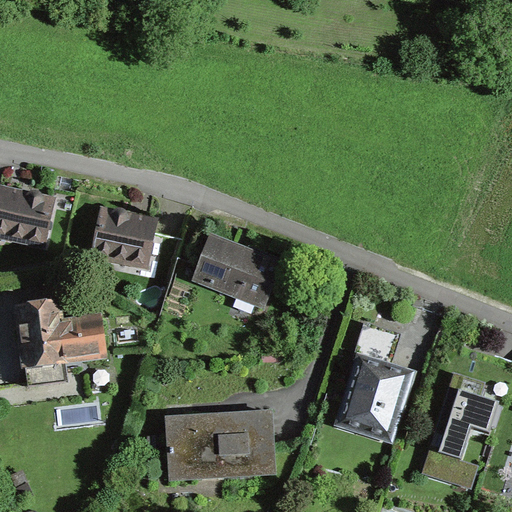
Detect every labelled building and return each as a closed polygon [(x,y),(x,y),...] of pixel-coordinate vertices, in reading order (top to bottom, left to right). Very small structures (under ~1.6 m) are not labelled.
[(19,194),(0,190),(0,234),(44,243),(53,203),(42,201),(41,198),(40,196),(38,194),(35,193),(32,193),(30,194),(28,196),(27,199),(27,200),(20,199),(18,198),(19,194)] [(93,254),(147,265),(156,223),(136,219),(135,223),(129,219),(126,221),(127,219),(127,218),(127,217),(126,215),(125,214),(124,212),(122,211),(120,211),(118,211),(117,211),(115,212),(114,214),(113,215),(102,213),(93,254)] [(201,234),(186,230),(178,258),(192,263),(201,234)] [(213,239),(197,280),(262,305),(278,264),(234,248),(213,239)] [(101,319),(60,324),(57,305),(18,311),(21,331),(28,385),(67,379),(65,361),(104,356),(104,358),(106,358),(101,319)] [(386,367),(396,335),(364,325),(353,359),(359,361),(339,423),(389,439),(397,413),(399,414),(411,375),(399,372),(386,367)] [(453,484),(471,428),(489,434),(499,403),(481,398),(486,383),(465,376),(453,373),(421,474),(453,484)] [(275,473),(271,413),(216,416),(167,419),(171,480),(198,478),(197,462),(221,461),(222,477),(275,473)]
